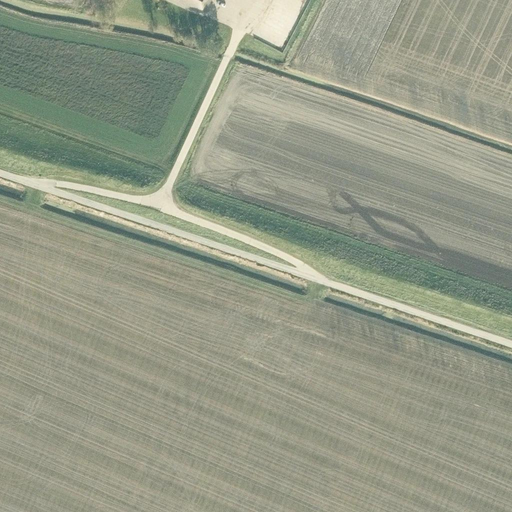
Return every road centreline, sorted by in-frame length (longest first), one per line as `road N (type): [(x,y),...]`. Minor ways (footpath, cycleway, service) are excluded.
road 1 (unclassified): [(511,344),(0,173)]
road 2 (track): [(173,175),(0,110)]
